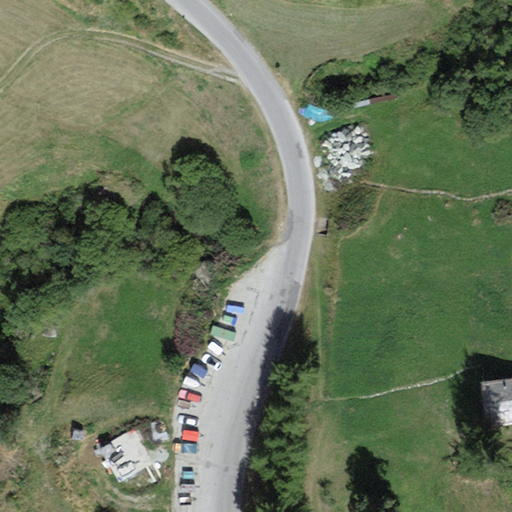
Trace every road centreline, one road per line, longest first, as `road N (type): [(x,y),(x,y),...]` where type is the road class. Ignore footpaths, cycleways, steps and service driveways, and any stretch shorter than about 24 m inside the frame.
road 1 (tertiary): [(228,511),(237,449),(293,265),(299,189),(265,87),(184,0)]
road 2 (track): [(253,73),(230,76),(84,27),(53,39),(0,83)]
